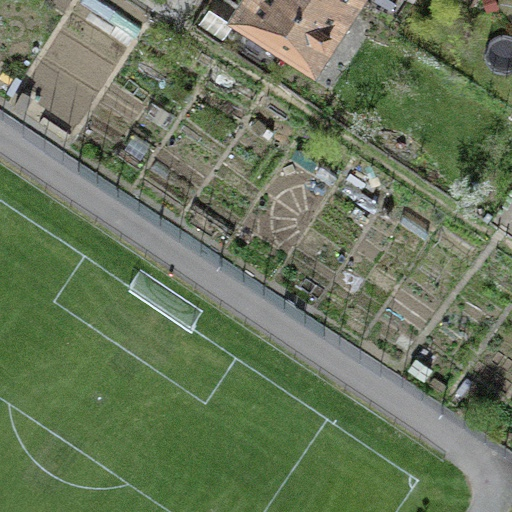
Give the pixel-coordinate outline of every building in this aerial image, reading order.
[(347,1),(345,0),(245,0),(239,10),(312,57),(347,1)] [(14,107),(33,115),(40,97),(22,89),(14,107)] [(39,125),(68,142),(73,133),(44,117),(39,125)] [(316,176),(331,186),(337,177),(322,167),(316,176)] [(339,190),(351,199),(364,183),(352,174),(339,190)] [(408,372),(424,383),(433,370),(417,359),(408,372)]
